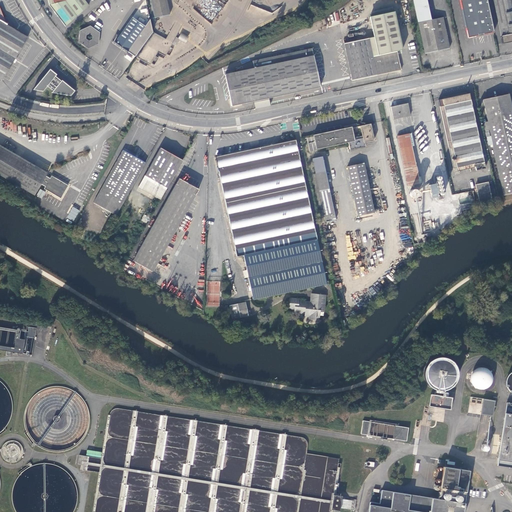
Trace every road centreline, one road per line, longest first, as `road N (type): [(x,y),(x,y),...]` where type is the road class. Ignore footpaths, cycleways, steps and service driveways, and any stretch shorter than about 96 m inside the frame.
road 1 (tertiary): [(511,63),(205,123),(153,110),(103,81),(65,51),(27,0)]
road 2 (track): [(119,115),(65,120),(0,104)]
